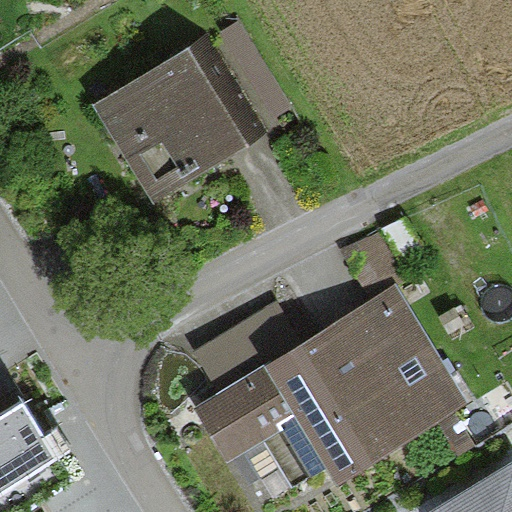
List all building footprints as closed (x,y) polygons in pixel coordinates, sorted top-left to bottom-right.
[(154,208),(247,154),(191,55),(97,109),(154,208)] [(369,291),(401,273),(374,227),(343,245),(369,291)] [(298,416),(341,484),(469,403),(398,292),(205,415),(232,458),(298,416)] [(278,306),(198,355),(219,390),(299,342),(278,306)] [(0,511),(10,511),(70,476),(21,396),(0,408),(0,511)] [(511,511),(511,469),(437,511),(511,511)]
